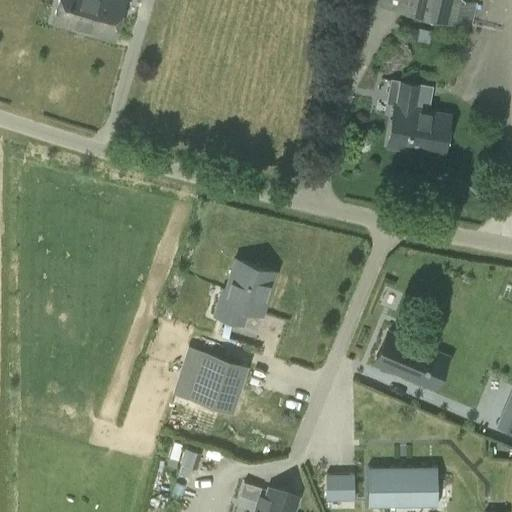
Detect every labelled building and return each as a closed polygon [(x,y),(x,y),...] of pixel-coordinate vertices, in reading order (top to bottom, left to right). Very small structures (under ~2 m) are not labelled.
[(58,0),(53,22),(113,39),(124,1),(120,0),(58,0)] [(476,4),(459,0),(378,0),(377,5),(471,26),(476,4)] [(394,107),(388,145),(442,154),(448,116),(394,107)] [(275,272),(235,258),(221,300),(217,300),(212,315),(244,326),(249,310),(262,314),(275,272)] [(375,361),(421,380),(433,351),(387,332),(375,361)] [(220,408),(236,360),(204,350),(188,398),(220,408)] [(511,389),(498,423),(511,429),(511,389)] [(182,456),(197,461),(200,452),(185,447),(182,456)] [(178,473),(187,476),(191,466),(181,463),(178,473)] [(436,465),(367,466),(367,506),(437,505),(436,465)] [(353,498),(353,474),(326,474),(326,498),(353,498)] [(292,511),(297,497),(268,487),(260,511),(292,511)]
